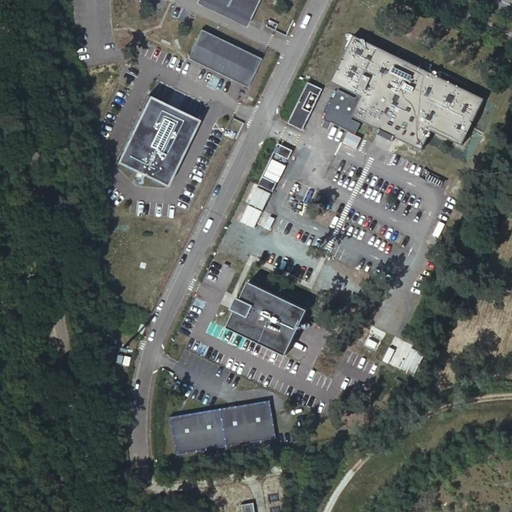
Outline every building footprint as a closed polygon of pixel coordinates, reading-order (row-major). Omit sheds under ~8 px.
[(213,0),(196,0),(195,2),(245,26),(249,17),(213,0)] [(213,0),(249,17),(257,0),(213,0)] [(260,59),(200,30),(187,58),(247,87),(260,59)] [(354,35),(331,82),(354,94),(353,97),(337,89),(322,119),(325,120),(324,121),(330,123),(355,135),(361,121),(379,130),(395,137),(422,150),(432,131),(462,145),(485,99),(354,35)] [(308,82),(288,123),(302,130),(322,89),(308,82)] [(198,111),(152,91),(120,165),(169,188),(198,111)] [(379,130),(377,134),(393,142),(395,137),(379,130)] [(278,144),(258,185),(272,192),(292,151),(278,144)] [(261,224),(269,225),(271,216),(262,215),(261,224)] [(224,327),(282,357),(305,312),(248,282),(239,299),(236,297),(229,309),(233,311),(224,327)] [(140,324),(136,333),(141,335),(145,326),(140,324)] [(401,374),(414,380),(424,357),(410,352),(401,374)] [(268,400),(168,417),(174,455),(274,438),(268,400)] [(262,485),(254,486),(256,498),(264,496),(262,485)] [(227,490),(230,506),(242,504),(239,488),(227,490)] [(266,511),(265,501),(257,503),(258,511),(266,511)]
